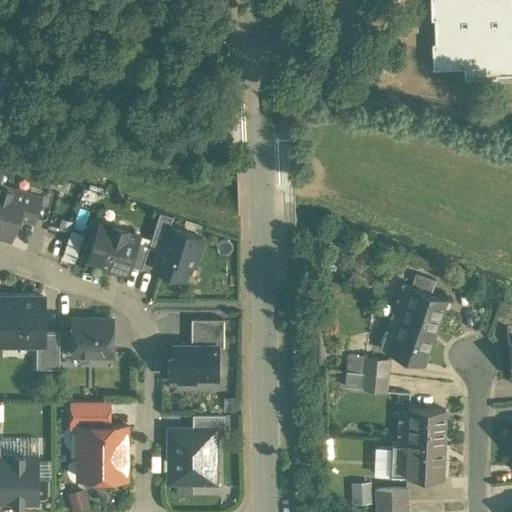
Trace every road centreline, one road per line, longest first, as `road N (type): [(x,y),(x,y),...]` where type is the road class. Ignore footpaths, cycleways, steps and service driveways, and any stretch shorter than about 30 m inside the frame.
road 1 (residential): [(268,511),(253,0)]
road 2 (residential): [(148,511),(151,338),(135,303),(116,289),(0,255)]
road 3 (residential): [(479,511),(474,359)]
